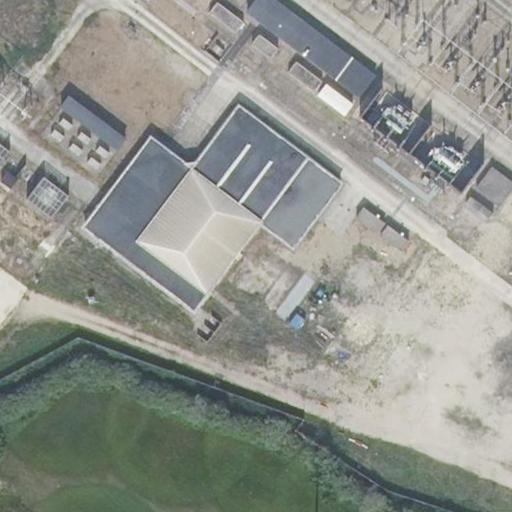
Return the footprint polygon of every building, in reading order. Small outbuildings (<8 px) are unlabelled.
[(376,76),(274,0),(253,0),(244,12),(358,99),(376,76)] [(242,23),(216,4),(209,13),(235,33),(242,23)] [(277,48),(258,35),(251,45),(269,59),(277,48)] [(321,82),(295,63),(286,73),(312,92),(321,82)] [(353,106),(325,86),(317,96),(344,117),(353,106)] [(59,106),(115,149),(123,138),(68,95),(59,106)] [(309,163),(238,108),(191,169),(151,138),(81,229),(193,314),(262,224),(309,163)] [(341,187),(309,163),(262,224),(294,247),(341,187)] [(511,188),(511,182),(491,166),(475,189),(498,206),(511,188)] [(7,172),(0,180),(0,183),(9,191),(17,181),(7,172)] [(66,197),(42,179),(25,201),(49,219),(66,197)] [(492,213),(469,196),(464,203),(486,220),(492,213)]
